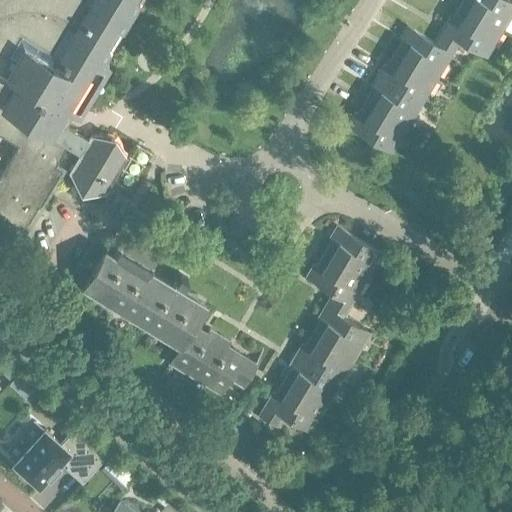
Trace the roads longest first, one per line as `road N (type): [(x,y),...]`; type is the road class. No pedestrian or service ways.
road 1 (residential): [(504,299),(298,177),(288,139),(366,0)]
road 2 (unclassified): [(204,511),(0,329)]
road 3 (tertiary): [(385,511),(504,299)]
